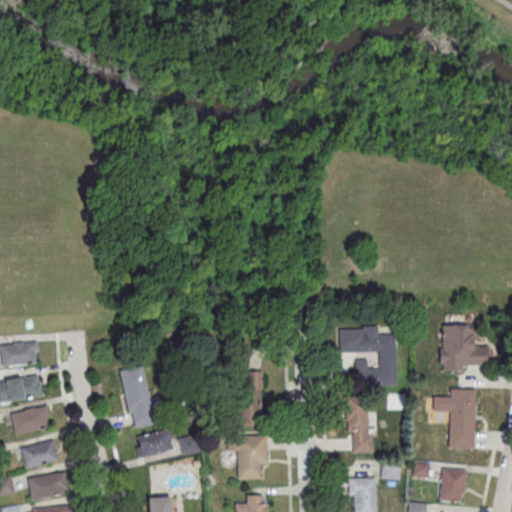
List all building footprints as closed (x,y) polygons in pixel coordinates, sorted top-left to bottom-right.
[(486,367),(486,345),(471,345),(471,324),(438,323),(438,367),(486,367)] [(396,385),(395,327),(338,327),(338,352),(377,351),(377,367),(368,367),(368,359),(353,359),(354,385),(396,385)] [(38,363),(36,340),(0,343),(0,366),(38,363)] [(120,369),(130,427),(153,423),(143,365),(120,369)] [(238,424),(261,424),(261,370),(238,370),(238,424)] [(0,401),(41,395),(38,374),(0,379),(0,401)] [(474,447),(475,388),(449,387),(449,396),(432,396),(432,411),(448,411),(447,447),(474,447)] [(370,452),(370,402),(345,402),(345,431),(350,431),(350,452),(370,452)] [(14,433),(49,426),(45,404),(10,412),(14,433)] [(172,449),(168,428),(133,436),(137,457),(172,449)] [(237,478),(257,479),(257,467),(266,467),(266,434),(226,434),(226,452),(237,452),(237,478)] [(57,461),(53,440),(19,445),(23,467),(57,461)] [(428,476),(429,462),(413,461),(412,475),(428,476)] [(399,478),(399,463),(380,463),(380,478),(399,478)] [(461,502),(465,470),(441,467),(438,499),(461,502)] [(26,477),(30,499),(66,492),(63,471),(26,477)] [(0,493),(12,492),(10,477),(0,477),(0,493)] [(374,511),(375,477),(348,477),(348,511),(374,511)] [(266,511),(267,494),(245,494),(245,504),(234,504),(233,511),(266,511)] [(170,511),(170,496),(147,497),(147,511),(170,511)]
